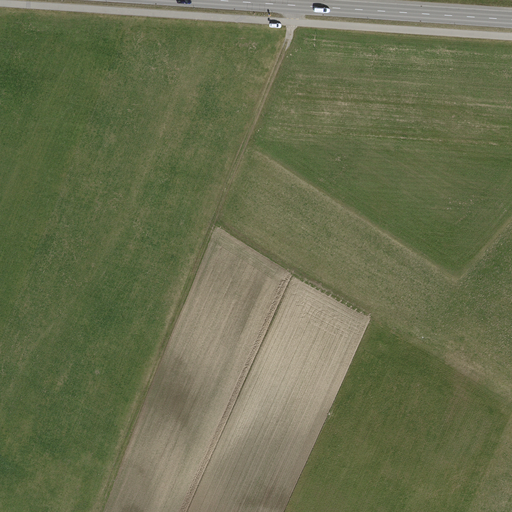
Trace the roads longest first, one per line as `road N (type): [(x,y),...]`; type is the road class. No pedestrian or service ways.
road 1 (secondary): [(209,0),(511,19)]
road 2 (track): [(295,5),(220,211)]
